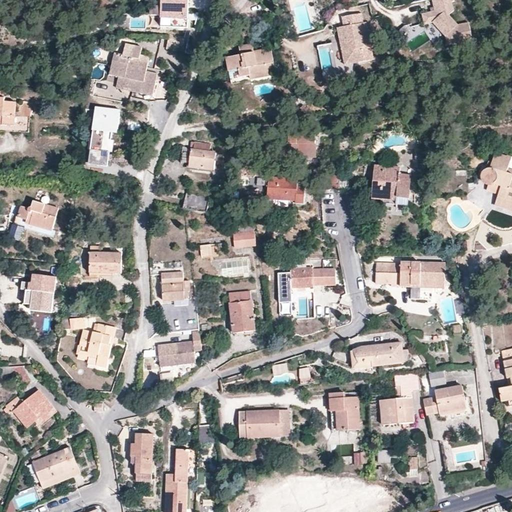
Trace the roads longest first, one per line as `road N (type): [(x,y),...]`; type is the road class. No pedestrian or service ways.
road 1 (residential): [(122,410),(141,331),(149,172),(211,35),(244,0)]
road 2 (residential): [(122,410),(356,328),(342,214)]
road 3 (residential): [(101,422),(0,312)]
